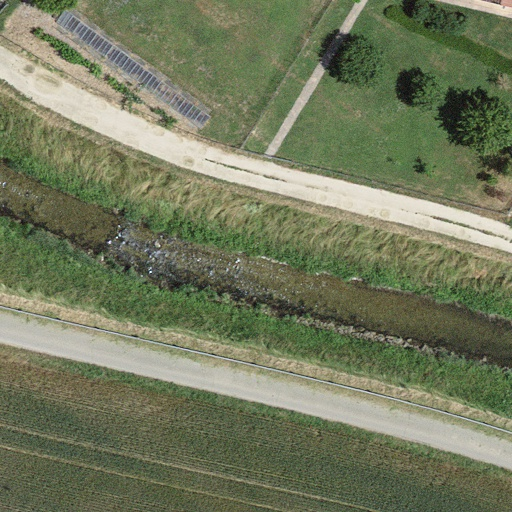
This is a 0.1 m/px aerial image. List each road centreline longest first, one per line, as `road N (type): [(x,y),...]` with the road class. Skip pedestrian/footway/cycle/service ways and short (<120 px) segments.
road 1 (track): [(0,57),(153,142),(265,185),(511,252)]
road 2 (track): [(511,469),(0,329)]
